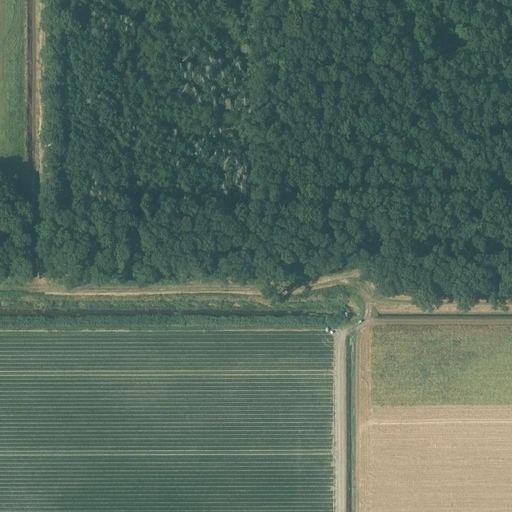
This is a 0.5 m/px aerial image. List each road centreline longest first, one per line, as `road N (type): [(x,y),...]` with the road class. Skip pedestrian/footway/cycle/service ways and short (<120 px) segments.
road 1 (track): [(0,295),(258,295),(408,259),(511,199)]
road 2 (track): [(42,0),(43,296)]
road 3 (track): [(511,189),(453,155),(433,128),(402,0)]
road 4 (track): [(362,272),(385,305),(511,305)]
